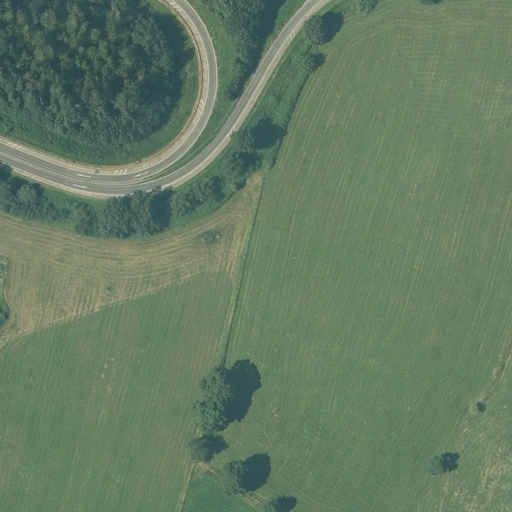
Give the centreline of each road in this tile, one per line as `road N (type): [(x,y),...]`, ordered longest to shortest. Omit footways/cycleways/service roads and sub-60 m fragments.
road 1 (motorway): [(0,160),(88,191),(168,182),(214,147),(316,0)]
road 2 (motorway): [(176,0),(204,37),(212,69),(205,116),(179,154),(141,177),(112,181),(62,173),(0,148)]
